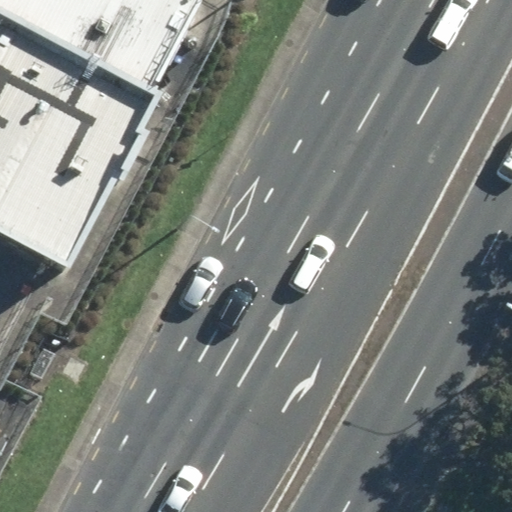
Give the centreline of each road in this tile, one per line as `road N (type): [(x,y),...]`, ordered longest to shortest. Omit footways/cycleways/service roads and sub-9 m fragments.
road 1 (primary): [(165,511),(431,50)]
road 2 (primary): [(511,185),(327,511)]
